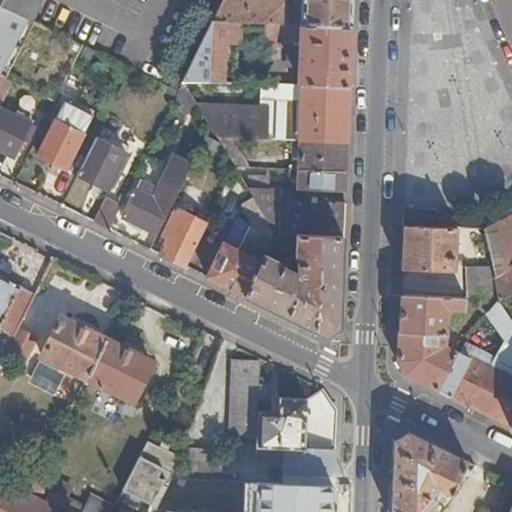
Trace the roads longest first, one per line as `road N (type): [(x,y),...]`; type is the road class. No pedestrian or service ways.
road 1 (residential): [(363,386),(0,205)]
road 2 (secondary): [(363,386),(374,188)]
road 3 (secondary): [(374,188),(384,0)]
road 4 (residential): [(511,457),(363,386)]
road 5 (residential): [(374,188),(477,193),(511,176)]
road 6 (secondary): [(359,511),(363,386)]
